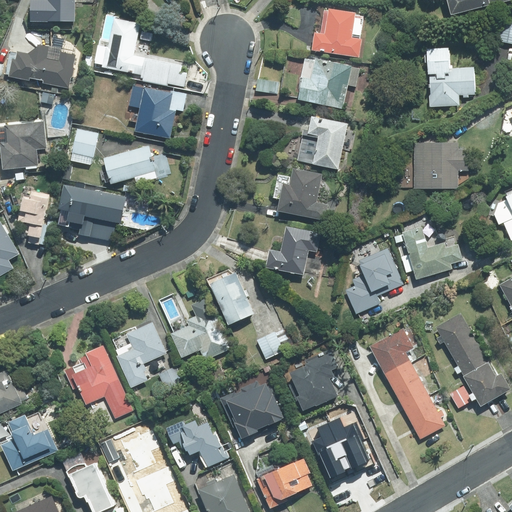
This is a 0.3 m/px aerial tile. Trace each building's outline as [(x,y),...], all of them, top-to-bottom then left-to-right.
[(73,0),(45,0),(45,3),(32,3),(32,25),(74,25),(73,0)] [(511,0),(444,0),(450,20),(488,10),(511,3),(511,0)] [(363,16),(326,12),(324,37),(310,36),(308,53),(359,58),(360,41),(363,16)] [(184,89),(185,87),(187,75),(179,74),(180,66),(133,57),(140,24),(112,19),(106,49),(98,48),(94,67),(136,75),(134,82),(167,88),(167,86),(184,89)] [(47,60),(48,50),(36,49),(26,55),(7,53),(3,80),(70,90),(75,55),(58,52),(57,62),(47,60)] [(424,53),(423,77),(428,78),(426,106),(459,108),(459,98),(473,98),(474,70),(449,69),(450,54),(424,53)] [(295,103),(342,112),(347,88),(354,89),(358,70),(312,61),(308,82),(299,80),(295,103)] [(174,114),(182,115),(185,96),(130,88),(127,107),(137,109),(133,134),(171,139),(174,114)] [(346,125),(311,119),(308,134),(301,132),(295,164),(338,171),(346,125)] [(0,126),(0,172),(37,168),(35,152),(45,150),(41,122),(0,126)] [(99,133),(76,129),(71,155),(94,160),(99,133)] [(467,149),(456,149),(456,143),(412,142),(411,189),(454,190),(455,172),(467,172),(467,149)] [(101,161),(109,188),(134,181),(135,185),(147,182),(146,177),(155,174),(147,147),(101,161)] [(322,175),(291,170),(289,188),(281,186),(277,215),(325,222),(327,206),(317,204),(322,175)] [(66,227),(80,229),(82,219),(120,226),(125,198),(61,186),(58,203),(70,205),(66,227)] [(509,241),(511,239),(511,191),(490,202),(494,209),(490,211),(497,226),(501,224),(509,241)] [(20,198),(18,223),(21,226),(27,226),(26,240),(33,241),(39,241),(46,202),(47,202),(48,194),(30,192),(29,199),(20,198)] [(9,262),(19,256),(0,227),(0,278),(14,269),(9,262)] [(283,228),(278,253),(266,251),(262,271),(275,273),(302,278),(307,251),(316,253),(319,234),(283,228)] [(422,228),(401,233),(391,235),(394,244),(400,242),(403,254),(399,255),(403,272),(410,271),(412,279),(451,269),(450,265),(461,262),(457,246),(444,249),(443,245),(427,248),(422,228)] [(351,279),(353,285),(344,289),(354,313),(378,303),(376,298),(404,286),(389,250),(356,263),(358,266),(361,275),(351,279)] [(236,274),(208,285),(225,328),(253,316),(236,274)] [(511,278),(496,287),(511,314),(511,278)] [(186,325),(166,334),(178,359),(198,349),(203,361),(230,348),(206,298),(188,307),(193,317),(184,321),(186,325)] [(432,333),(464,387),(447,397),(454,409),(472,399),(476,407),(508,388),(498,372),(493,375),(459,317),(432,333)] [(147,381),(140,367),(167,354),(151,322),(123,337),(127,346),(112,354),(122,376),(129,390),(147,381)] [(445,427),(405,353),(412,349),(401,328),(393,332),(366,347),(418,442),(445,427)] [(294,351),(287,330),(254,343),(262,363),(294,351)] [(79,363),(62,371),(71,391),(76,389),(84,406),(103,397),(114,420),(132,411),(102,345),(76,357),(79,363)] [(300,411),(336,396),(329,380),(334,378),(330,373),(336,369),(328,352),(283,371),(300,411)] [(177,367),(156,375),(163,393),(183,385),(177,367)] [(26,398),(21,385),(14,388),(7,372),(0,374),(0,413),(21,405),(19,401),(26,398)] [(271,393),(268,394),(264,385),(260,387),(256,380),(217,399),(238,442),(284,420),(271,393)] [(329,480),(347,470),(337,450),(351,443),(333,407),(300,423),(329,480)] [(32,432),(24,415),(3,425),(10,441),(0,446),(0,447),(10,471),(56,450),(46,428),(33,434),(32,432)] [(229,459),(208,415),(185,426),(182,420),(166,428),(163,430),(170,446),(176,442),(184,456),(195,452),(206,470),(229,459)] [(300,457),(253,480),(268,509),(315,486),(300,457)] [(92,466),(68,477),(83,511),(104,511),(111,509),(92,466)] [(133,489),(146,483),(141,470),(117,481),(129,511),(133,511),(141,509),(133,489)] [(194,490),(202,511),(248,511),(232,474),(194,490)] [(18,511),(58,511),(51,497),(18,511)]
